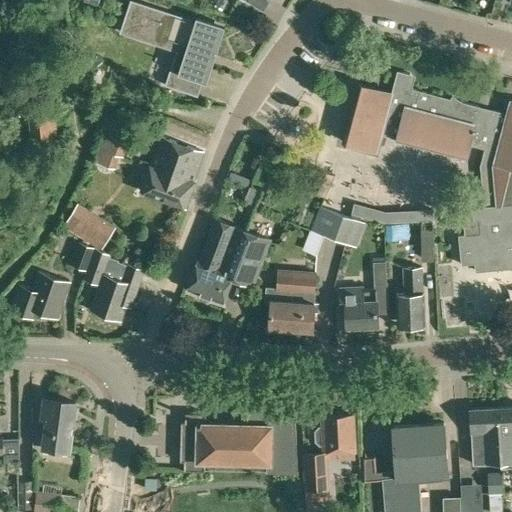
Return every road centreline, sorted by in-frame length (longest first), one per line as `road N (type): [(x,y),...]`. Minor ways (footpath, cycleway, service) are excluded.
road 1 (residential): [(511,346),(322,362),(141,356)]
road 2 (residential): [(197,216),(250,96),(293,39),(324,7),(343,0)]
road 3 (residential): [(511,42),(357,0)]
road 4 (residential): [(112,511),(126,412),(116,374)]
road 5 (residential): [(116,374),(85,352),(0,353)]
